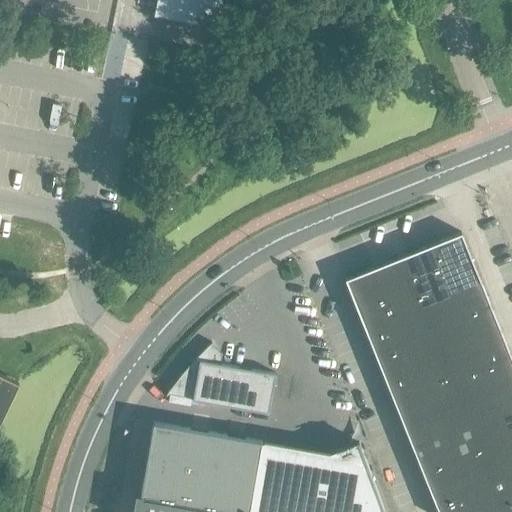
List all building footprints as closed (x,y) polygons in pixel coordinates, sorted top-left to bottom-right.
[(158,0),(155,15),(214,27),(219,0),(158,0)] [(511,511),(511,357),(461,231),(345,278),(439,511),(511,511)] [(212,343),(211,342),(166,394),(167,394),(168,393),(192,398),(192,399),(269,412),(276,373),(220,363),(222,354),(211,344),(212,343)] [(0,419),(18,381),(0,372),(0,419)] [(249,511),(262,441),(152,421),(140,494),(134,493),(134,496),(139,497),(136,511),(249,511)] [(328,452),(262,441),(249,511),(383,511),(364,459),(358,441),(328,452)]
